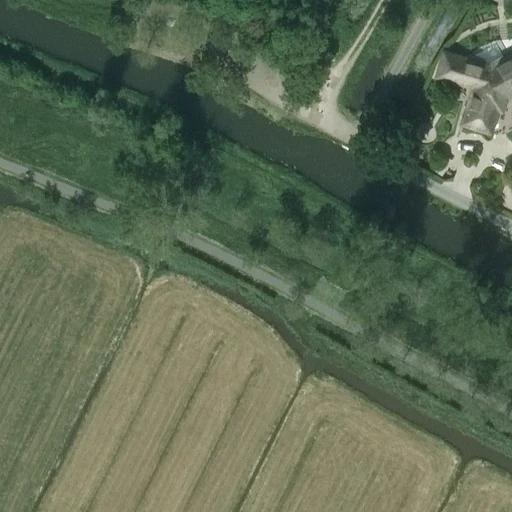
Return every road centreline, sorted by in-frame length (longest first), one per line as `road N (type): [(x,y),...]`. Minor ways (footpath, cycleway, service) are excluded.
road 1 (track): [(511,294),(0,36)]
road 2 (unclassified): [(511,225),(356,140),(437,0)]
